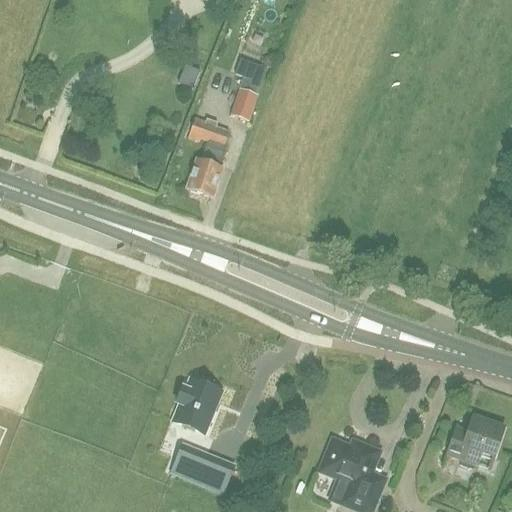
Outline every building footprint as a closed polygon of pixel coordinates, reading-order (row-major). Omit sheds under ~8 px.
[(266,73),(239,63),(234,76),(261,86),(266,73)] [(258,98),(257,97),(239,91),(230,118),(249,124),(258,98)] [(211,201),(222,171),(218,170),(223,156),(221,156),(228,135),(215,130),(217,126),(206,122),(206,123),(195,119),(187,141),(199,145),(200,142),(208,144),(201,163),(196,162),(186,192),(211,201)] [(385,336),(388,323),(362,317),(359,330),(385,336)] [(196,430),(205,433),(219,391),(208,388),(208,385),(199,382),(198,384),(188,381),(186,389),(181,387),(176,402),(181,403),(175,423),(180,425),(179,426),(179,427),(196,432),(196,430)] [(471,473),(476,467),(477,468),(481,455),(494,460),(504,429),(473,418),(466,438),(456,434),(457,430),(456,429),(446,457),(458,461),(458,468),(471,473)] [(332,497),(332,501),(335,504),(355,511),(371,511),(381,489),(366,483),(378,455),(360,448),(358,454),(348,450),(347,448),(338,444),(335,445),(333,444),(321,473),(339,481),(332,497)] [(171,475),(197,485),(207,459),(181,449),(171,475)]
